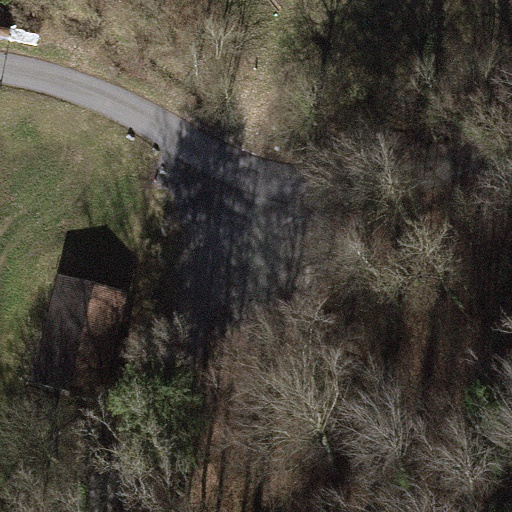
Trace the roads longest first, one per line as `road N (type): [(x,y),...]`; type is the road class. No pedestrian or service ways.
road 1 (residential): [(511,146),(393,184),(313,183),(228,163),(80,87),(0,66)]
road 2 (track): [(87,511),(169,392),(188,344),(228,163)]
road 3 (track): [(188,344),(241,455),(235,511)]
